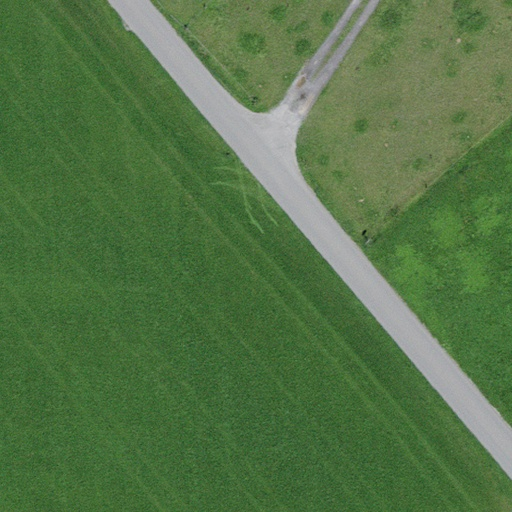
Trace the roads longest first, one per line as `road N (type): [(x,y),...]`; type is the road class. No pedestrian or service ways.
road 1 (track): [(137,0),(511,434)]
road 2 (track): [(395,0),(272,150)]
